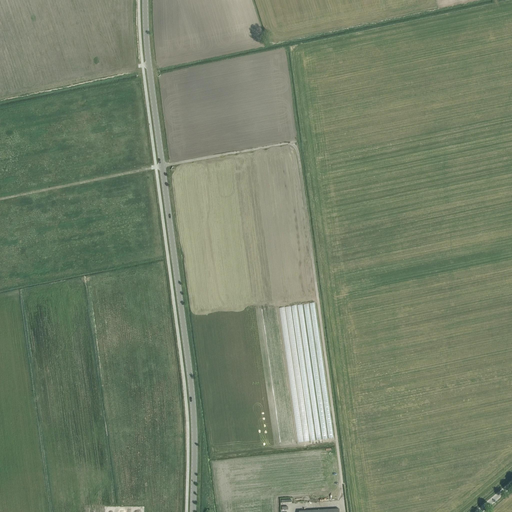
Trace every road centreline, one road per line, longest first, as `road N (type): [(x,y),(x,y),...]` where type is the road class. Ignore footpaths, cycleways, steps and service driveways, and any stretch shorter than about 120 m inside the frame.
road 1 (secondary): [(145,0),(192,404),(192,511)]
road 2 (residential): [(159,344),(160,511)]
road 3 (residential): [(0,346),(154,311)]
road 4 (residential): [(114,119),(141,249)]
